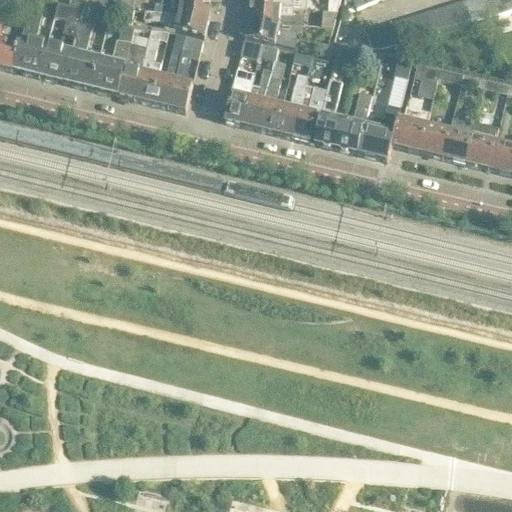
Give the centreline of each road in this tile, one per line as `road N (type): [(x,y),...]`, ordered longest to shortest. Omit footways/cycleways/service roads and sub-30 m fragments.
road 1 (residential): [(199,144),(511,215)]
road 2 (residential): [(0,94),(199,144)]
road 3 (residential): [(230,0),(199,144)]
